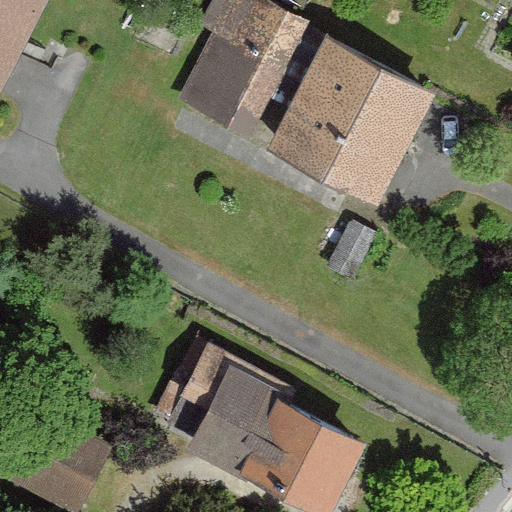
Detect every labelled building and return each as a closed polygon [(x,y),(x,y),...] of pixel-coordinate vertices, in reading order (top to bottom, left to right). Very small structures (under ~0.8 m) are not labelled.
[(0,0),(0,93),(48,0),(0,0)] [(309,13),(283,0),(225,0),(180,88),(251,125),(309,13)] [(436,76),(326,22),(271,134),(381,188),(436,76)] [(368,426),(196,335),(155,413),(327,504),(368,426)] [(114,439),(32,403),(3,469),(84,505),(114,439)]
